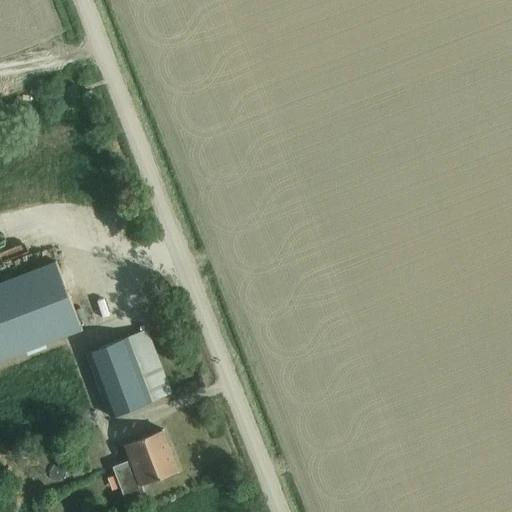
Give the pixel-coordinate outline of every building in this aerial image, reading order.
[(76,85),(57,91),(62,105),(81,99),(76,85)] [(56,261),(0,282),(0,360),(82,329),(56,261)] [(170,393),(160,363),(147,330),(86,353),(111,416),(152,401),(152,400),(170,393)] [(164,430),(125,444),(131,460),(113,466),(126,500),(144,493),(141,485),(179,470),(164,430)] [(78,466),(70,469),(74,478),(82,475),(78,466)]
